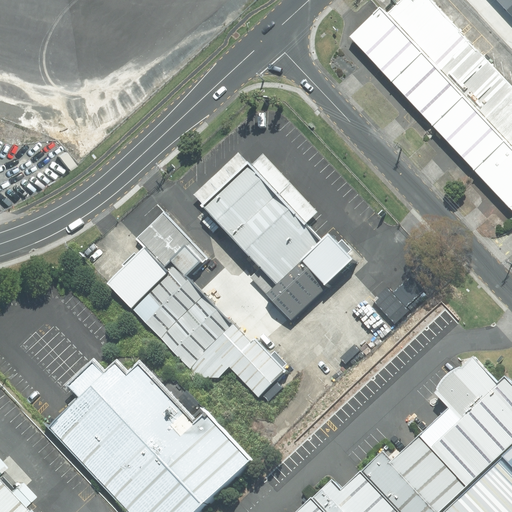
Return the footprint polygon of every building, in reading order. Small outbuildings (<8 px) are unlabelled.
[(414,0),(406,0),(392,13),(511,144),(511,85),(434,0),(432,0),(423,9),(414,0)] [(511,0),(496,0),(511,16),(511,0)] [(511,144),(392,13),(359,42),(511,209),(511,144)] [(86,101),(63,108),(71,128),(82,124),(83,126),(94,122),(86,101)] [(333,245),(255,158),(205,203),(284,289),(333,245)] [(202,252),(172,218),(148,240),(178,273),(202,252)] [(148,251),(123,224),(87,256),(113,284),(148,251)] [(179,277),(159,255),(119,290),(140,313),(179,277)] [(312,264),(284,289),(272,300),(298,329),(338,293),(312,264)] [(179,277),(140,313),(192,370),(238,328),(186,271),(179,277)] [(282,376),(238,328),(192,370),(209,389),(231,369),(258,398),(282,376)] [(60,425),(139,511),(197,511),(259,456),(219,411),(208,421),(153,361),(141,372),(130,361),(120,371),(110,360),(81,385),(91,396),(60,425)] [(419,441),(468,491),(511,449),(511,392),(503,383),(496,390),(471,364),(460,375),(459,374),(435,396),(436,397),(434,399),(448,414),(419,441)] [(360,477),(393,511),(446,511),(468,491),(419,441),(391,467),(382,457),(360,477)] [(511,511),(511,452),(448,511),(511,511)] [(311,504),(318,511),(393,511),(360,477),(359,477),(340,495),(331,485),(311,504)] [(0,511),(28,511),(30,511),(5,484),(0,479),(0,511)] [(318,511),(311,504),(310,503),(301,511),(318,511)]
